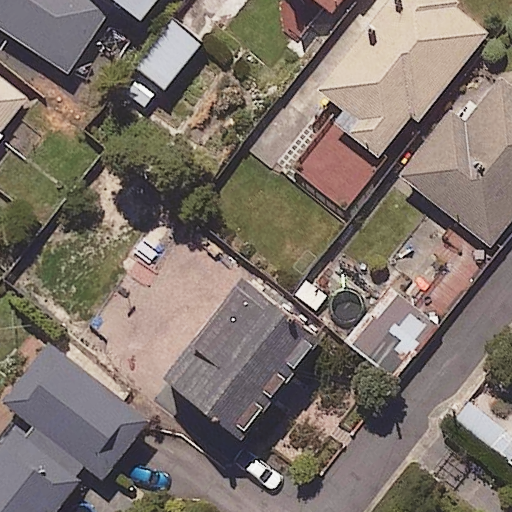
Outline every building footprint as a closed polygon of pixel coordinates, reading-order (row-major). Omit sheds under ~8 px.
[(117,9),(103,0),(0,0),(0,25),(73,74),(117,9)] [(168,0),(117,0),(148,25),(168,0)] [(495,34),(453,0),(396,0),(321,93),(352,118),(346,124),(392,161),(495,34)] [(209,45),(179,23),(141,73),(171,95),(209,45)] [(465,122),(458,115),(403,176),(488,252),(511,225),(511,87),(503,80),(465,122)] [(0,140),(28,102),(0,81),(0,140)] [(330,342),(254,281),(174,380),(250,442),(330,342)] [(442,329),(394,289),(349,342),(397,382),(442,329)] [(155,428),(57,347),(10,404),(29,419),(0,453),(0,511),(63,511),(95,474),(108,484),(155,428)] [(511,451),(511,424),(476,400),(458,424),(508,458),(511,451)]
